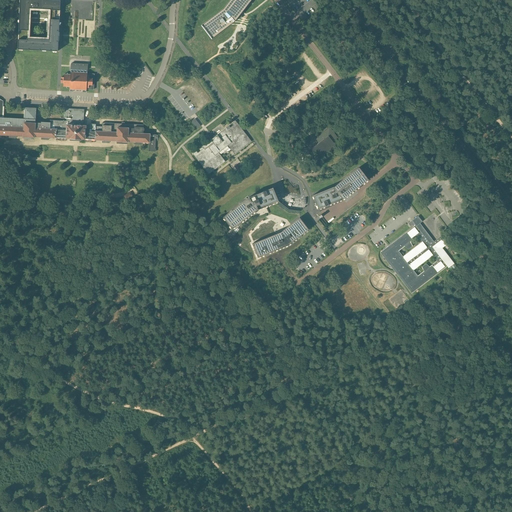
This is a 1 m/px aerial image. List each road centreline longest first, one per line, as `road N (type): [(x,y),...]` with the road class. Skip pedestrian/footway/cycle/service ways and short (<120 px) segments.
road 1 (residential): [(332,71),(415,177),(386,202),(376,224),(299,281)]
road 2 (secondary): [(511,210),(347,0)]
road 3 (unclassified): [(156,81),(132,107),(25,104),(15,95),(0,40)]
road 4 (residential): [(268,159),(173,33)]
